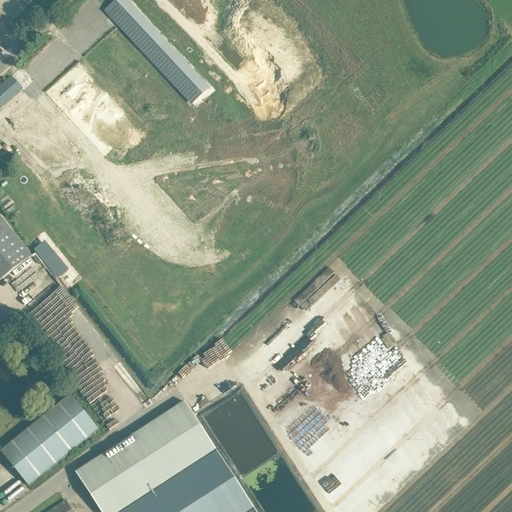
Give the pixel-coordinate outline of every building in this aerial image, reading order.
[(125,0),(116,0),(106,10),(116,22),(132,7),(125,0)] [(132,7),(116,22),(191,101),(206,86),(132,7)] [(11,77),(0,87),(0,110),(23,89),(11,77)] [(0,280),(33,256),(0,214),(0,280)] [(61,290),(32,313),(34,317),(43,328),(45,333),(61,353),(66,366),(69,370),(74,382),(77,385),(81,383),(88,378),(84,368),(82,366),(90,359),(77,328),(72,321),(80,315),(78,311),(61,290)] [(240,393),(205,413),(210,421),(242,403),(246,410),(249,408),(240,393)] [(71,395),(1,452),(29,486),(99,430),(71,395)] [(76,473),(101,511),(256,511),(185,402),(76,473)] [(73,511),(67,501),(49,511),(73,511)]
